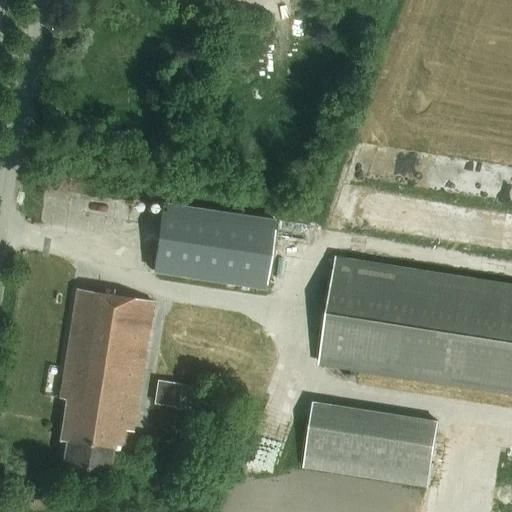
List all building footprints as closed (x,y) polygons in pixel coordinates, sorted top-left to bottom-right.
[(415,161),(414,185),(445,187),(447,163),(415,161)] [(359,225),(460,241),(462,227),(452,225),(454,214),(416,208),(414,218),(387,214),(388,205),(363,201),(359,225)] [(163,203),(153,272),(264,288),(275,220),(163,203)] [(511,395),(511,283),(336,256),(319,365),(511,395)] [(65,401),(58,442),(66,444),(61,471),(110,479),(114,452),(119,453),(126,433),(132,434),(153,303),(76,291),(59,400),(65,401)] [(199,412),(202,388),(182,385),(179,410),(199,412)] [(430,488),(441,421),(316,401),(305,468),(430,488)]
